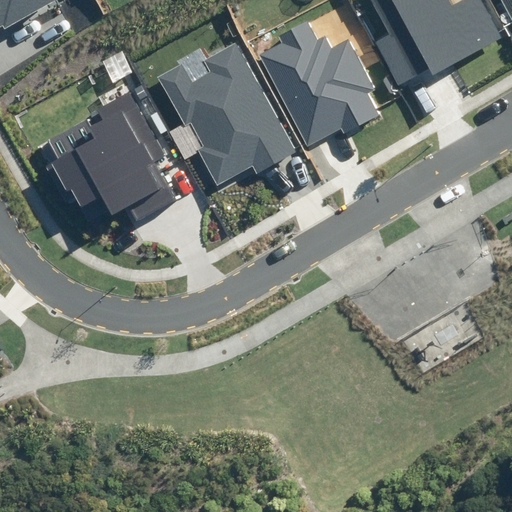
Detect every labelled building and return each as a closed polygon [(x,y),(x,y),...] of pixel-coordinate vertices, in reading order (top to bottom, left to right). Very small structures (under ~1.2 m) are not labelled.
[(4,28),(55,0),(0,0),(0,26),(3,25),(4,28)] [(433,76),(505,38),(484,0),(456,0),(452,2),(451,0),(371,0),(390,35),(375,43),(398,85),(429,69),(433,76)] [(511,0),(502,0),(511,17),(511,0)] [(318,39),(309,22),(279,38),(282,44),(260,56),(307,145),(340,128),(343,134),(379,115),(368,93),(375,90),(349,39),(332,48),(326,35),(318,39)] [(204,147),(198,150),(218,186),(253,166),(257,174),(297,152),(236,42),(203,62),(210,72),(192,82),(182,64),(157,77),(185,126),(191,123),(204,147)] [(165,155),(131,95),(49,141),(59,159),(50,164),(66,192),(71,190),(81,207),(102,196),(112,214),(124,208),(132,222),(179,195),(158,159),(165,155)]
